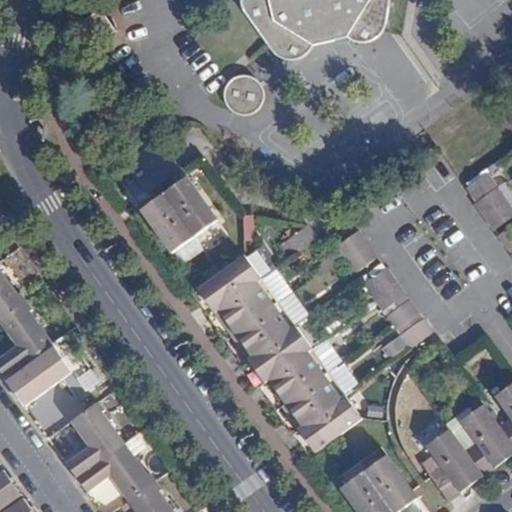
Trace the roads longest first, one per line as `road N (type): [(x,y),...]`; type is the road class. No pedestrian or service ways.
road 1 (tertiary): [(267,511),(44,204)]
road 2 (residential): [(72,511),(0,410)]
